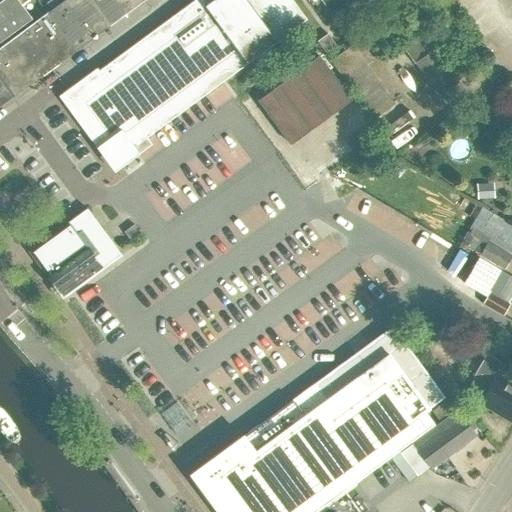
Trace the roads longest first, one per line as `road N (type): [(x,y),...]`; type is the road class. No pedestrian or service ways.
road 1 (secondary): [(162,511),(0,302)]
road 2 (residential): [(511,333),(435,289),(421,265),(307,206)]
road 3 (residential): [(0,130),(171,0)]
